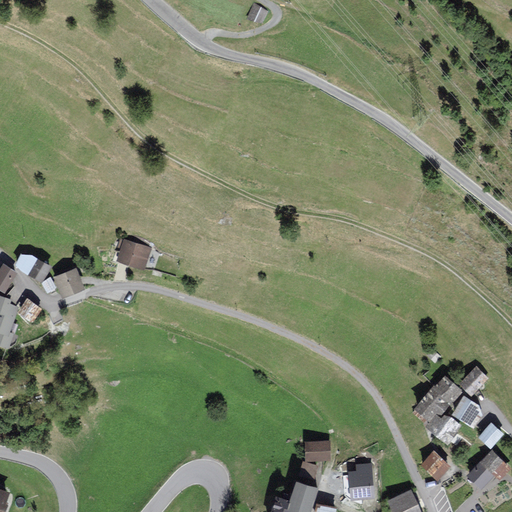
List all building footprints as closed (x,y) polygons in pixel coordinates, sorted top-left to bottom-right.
[(263,15),(251,8),(243,20),(254,28),(263,15)] [(153,249),(126,241),(120,259),(148,267),(153,249)] [(37,255),(26,254),(22,263),(28,270),(49,282),(58,266),(37,255)] [(28,272),(13,263),(0,284),(15,293),(28,272)] [(82,269),(60,278),(68,298),(90,289),(82,269)] [(49,282),(54,293),(62,289),(54,277),(49,282)] [(10,301),(12,295),(0,292),(0,310),(3,311),(8,310),(10,301)] [(52,309),(35,298),(25,314),(42,325),(52,309)] [(3,311),(0,322),(0,325),(3,326),(0,336),(0,339),(10,342),(12,330),(17,332),(25,307),(10,301),(8,310),(3,311)] [(439,356),(433,350),(429,354),(435,361),(439,356)] [(480,365),(463,382),(475,395),(492,378),(480,365)] [(431,392),(412,413),(427,425),(433,419),(434,420),(451,399),(455,402),(465,391),(448,372),(437,385),(431,392)] [(483,406),(466,394),(455,412),(477,428),(485,416),(483,406)] [(457,427),(459,423),(454,419),(446,413),(444,417),(442,416),(438,421),(434,420),(429,426),(452,444),(460,431),(457,427)] [(507,433),(494,421),(482,437),(495,448),(507,433)] [(316,441),(307,441),(307,461),(331,460),(331,441),(316,441)] [(451,465),(436,448),(423,462),(438,478),(451,465)] [(511,469),(511,468),(495,449),(485,459),(483,461),(470,475),(483,486),(496,472),(503,478),(507,474),(511,469)] [(312,477),(316,464),(305,461),(301,474),(312,477)] [(373,461),(355,462),(356,472),(346,472),(347,498),(374,497),(373,461)] [(312,511),(318,495),(321,488),(301,481),(294,501),(280,497),(274,511),(293,511),(295,509),(301,511),(312,511)] [(423,511),(411,487),(389,498),(395,511),(423,511)] [(0,511),(1,511),(9,493),(0,490),(0,511)] [(337,511),(339,504),(319,501),(317,511),(337,511)]
